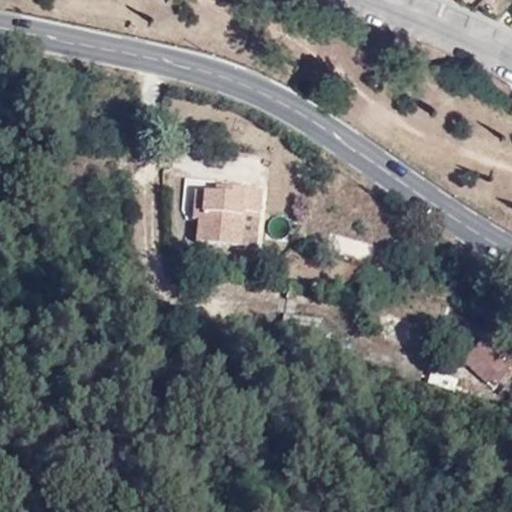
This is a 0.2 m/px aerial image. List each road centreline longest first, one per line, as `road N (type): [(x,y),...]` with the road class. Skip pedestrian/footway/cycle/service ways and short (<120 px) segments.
road 1 (primary): [(511,250),(267,92),(166,59),(0,25)]
road 2 (residential): [(511,63),(358,0)]
